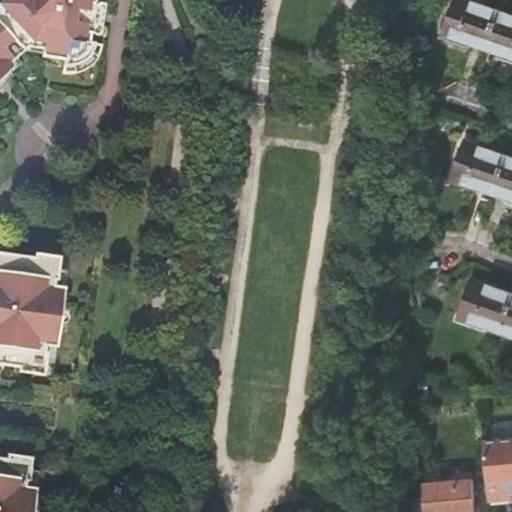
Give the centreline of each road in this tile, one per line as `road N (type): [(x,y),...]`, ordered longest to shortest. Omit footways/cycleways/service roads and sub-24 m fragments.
road 1 (track): [(242,511),(258,403),(227,398),(261,148),(257,109)]
road 2 (track): [(258,403),(297,407),(330,150),(342,118)]
